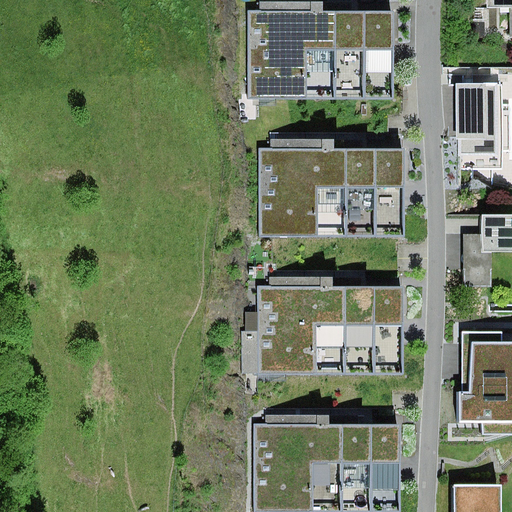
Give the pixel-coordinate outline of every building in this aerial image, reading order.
[(511,0),(486,0),(486,8),(509,8),(511,8),(511,0)] [(258,12),(249,12),(248,98),(389,100),(390,14),(318,13),(318,3),(258,2),(258,12)] [(500,83),(455,83),(455,137),(460,137),(460,168),(500,168),(500,83)] [(270,149),(261,149),(260,235),(401,236),(402,150),(329,150),(330,140),(270,139),(270,149)] [(511,213),(482,214),(482,235),(482,252),(492,252),(511,252),(511,213)] [(482,252),(482,235),(463,235),(464,288),(492,288),(492,252),(482,252)] [(270,288),(260,288),(259,333),(242,333),(242,372),(259,372),(259,376),(404,376),(405,287),(334,287),(334,277),(270,277),(270,288)] [(501,334),(463,334),(463,392),(459,392),(459,424),(482,424),(482,435),(511,435),(511,343),(501,343),(501,334)] [(265,424),(256,424),(255,510),(396,511),(397,426),(324,425),(325,415),(265,414),(265,424)] [(501,511),(502,486),(454,486),(454,511),(501,511)]
